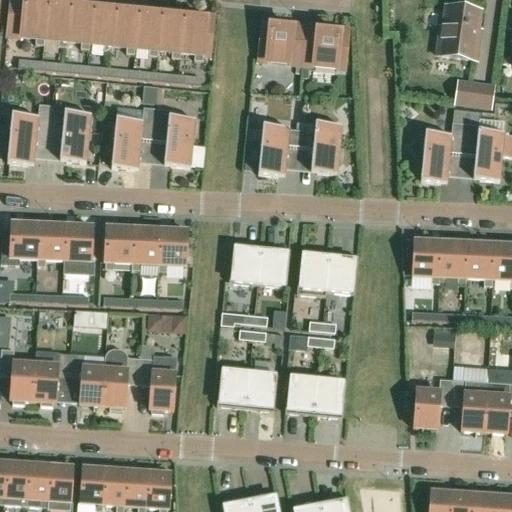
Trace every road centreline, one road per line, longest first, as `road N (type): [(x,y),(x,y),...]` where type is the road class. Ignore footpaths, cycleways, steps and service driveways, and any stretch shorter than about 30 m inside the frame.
road 1 (residential): [(511,468),(0,435)]
road 2 (residential): [(511,215),(0,194)]
